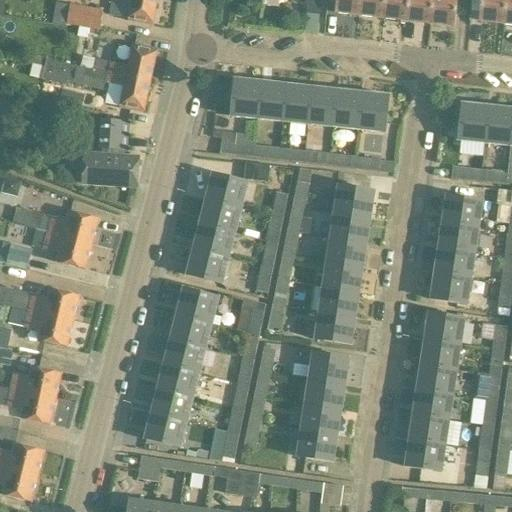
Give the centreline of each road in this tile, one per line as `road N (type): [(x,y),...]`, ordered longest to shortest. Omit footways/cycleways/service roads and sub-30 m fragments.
road 1 (residential): [(76,511),(195,51)]
road 2 (residential): [(365,511),(433,57)]
road 3 (residential): [(195,51),(287,60),(318,44),(433,57)]
